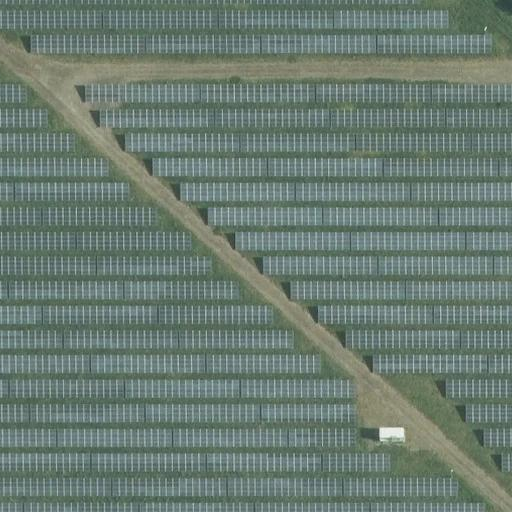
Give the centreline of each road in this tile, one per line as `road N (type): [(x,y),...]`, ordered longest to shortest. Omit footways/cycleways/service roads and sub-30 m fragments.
road 1 (track): [(80,73),(68,106),(96,139),(511,506)]
road 2 (track): [(511,72),(80,73),(27,64),(0,49)]
